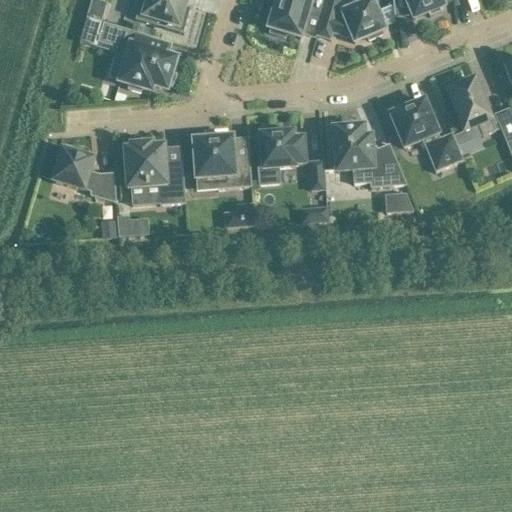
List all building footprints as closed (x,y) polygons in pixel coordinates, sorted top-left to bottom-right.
[(148,0),(148,1),(145,0),(142,0),(136,22),(184,37),(192,9),(191,9),(191,10),(186,8),(188,0),(148,0)] [(322,23),(328,0),(278,0),(274,13),(270,12),(266,28),(269,29),(269,31),(271,32),(270,36),(286,41),(287,37),(301,41),(308,19),(322,23)] [(317,39),(331,43),(333,37),(353,42),(355,46),(368,40),(369,43),(383,37),(382,34),(385,33),(373,2),(355,10),(342,6),(344,2),(337,0),(328,0),(322,23),(317,39)] [(393,0),(393,1),(404,0),(406,0),(406,1),(414,21),(428,15),(430,20),(442,15),(441,11),(444,9),(439,0),(393,0)] [(93,1),(87,20),(102,24),(108,6),(93,1)] [(142,91),(151,94),(153,88),(167,92),(168,88),(173,89),(176,77),(172,76),(176,61),(149,53),(153,40),(104,25),(98,45),(118,51),(115,62),(126,66),(121,85),(130,87),(129,92),(141,95),(142,91)] [(451,92),(448,93),(465,134),(479,128),(483,139),(496,134),(487,111),(488,110),(483,98),(482,98),(475,82),(461,88),(459,84),(449,88),(451,92)] [(394,116),(391,117),(405,151),(423,143),(436,175),(464,164),(452,136),(440,141),(425,103),(409,110),(407,106),(392,112),(394,116)] [(511,118),(509,111),(495,117),(506,146),(511,143),(511,118)] [(342,131),(334,132),(337,174),(353,173),(354,188),(370,187),(371,191),(407,188),(390,147),(376,152),(376,154),(372,155),(371,140),(364,140),(363,130),(356,130),(353,127),(343,128),(342,131)] [(263,170),(257,170),(259,189),(281,187),(280,171),(296,170),(296,168),(306,167),(304,141),(303,141),(294,142),(293,135),(289,135),(289,131),(275,132),(275,136),(260,137),(263,170)] [(193,143),(196,182),(217,181),(218,193),(252,190),(250,159),(235,160),(233,140),(212,141),(212,137),(197,138),(197,142),(193,143)] [(131,151),(125,151),(128,191),(131,191),(132,209),(160,207),(160,208),(186,206),(183,170),(166,171),(165,148),(152,149),(152,146),(131,147),(131,151)] [(91,199),(117,207),(115,176),(100,177),(90,174),(94,162),(63,153),(54,184),(85,193),(91,195),(91,199)] [(324,164),(310,166),(312,194),(326,192),(324,164)] [(407,196),(395,197),(396,216),(414,214),(407,196)] [(253,206),(236,207),(237,215),(238,231),(255,230),(253,206)] [(328,210),(314,211),(316,227),(330,226),(328,210)] [(129,227),(118,228),(119,239),(130,238),(129,227)]
